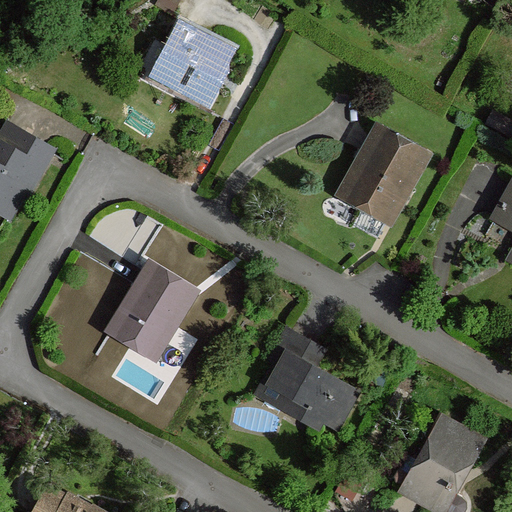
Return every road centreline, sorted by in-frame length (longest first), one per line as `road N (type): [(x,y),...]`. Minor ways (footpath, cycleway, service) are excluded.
road 1 (residential): [(0,341),(104,160),(511,390)]
road 2 (residential): [(267,511),(32,387),(0,357)]
